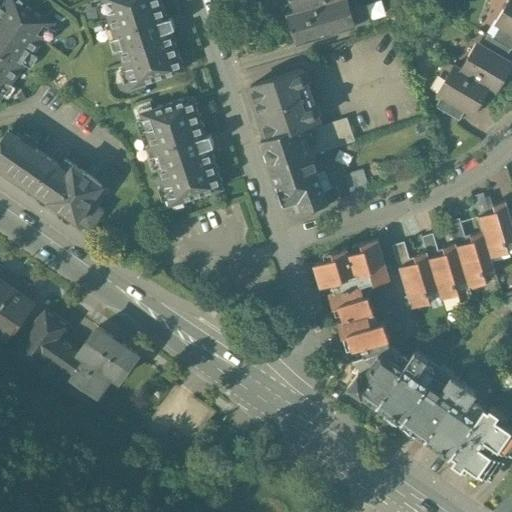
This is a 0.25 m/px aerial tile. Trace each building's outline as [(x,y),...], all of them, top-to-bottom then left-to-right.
[(45,16),(21,0),(3,0),(0,5),(0,93),(8,99),(16,89),(9,84),(24,64),(30,68),(37,57),(31,53),(43,36),(49,40),(56,30),(42,20),(45,16)] [(143,82),(184,69),(170,29),(174,27),(171,17),(167,18),(161,0),(106,0),(98,3),(102,15),(109,13),(117,37),(111,39),(114,51),(121,49),(127,69),(121,71),(125,83),(141,78),(143,82)] [(330,0),(294,11),(294,10),(287,12),(297,44),(350,27),(342,0),(330,0)] [(291,0),(294,10),(294,11),(330,0),(291,0)] [(511,0),(509,0),(504,9),(509,12),(500,26),(511,32),(511,0)] [(511,32),(500,26),(493,37),(511,48),(511,49),(511,48),(511,32)] [(435,105),(460,119),(465,110),(475,115),(489,88),(499,92),(511,67),(511,58),(475,38),(452,80),(439,73),(431,89),(441,94),(435,105)] [(300,69),(251,85),(268,137),(261,139),(302,126),(318,121),(300,69)] [(182,199),(222,186),(209,146),(213,144),(210,134),(206,135),(193,96),(152,109),(154,114),(137,120),(141,133),(148,130),(156,154),(149,156),(153,169),(160,166),(166,186),(159,188),(163,200),(180,195),(182,199)] [(305,132),(304,133),(312,155),(355,141),(347,119),(305,132)] [(302,126),(261,139),(272,170),(312,156),(312,155),(304,133),(305,132),(302,126)] [(65,161),(60,168),(34,150),(38,145),(24,136),(21,141),(8,132),(0,143),(0,169),(2,171),(1,171),(17,182),(17,181),(48,202),(47,203),(48,203),(45,207),(55,214),(58,210),(77,223),(78,222),(90,230),(102,213),(90,204),(103,187),(65,161)] [(312,156),(272,170),(284,204),(300,198),(304,210),(341,199),(337,187),(324,191),(312,156)] [(363,171),(346,176),(352,196),(369,191),(363,171)] [(480,195),(484,211),(494,208),(490,193),(480,195)] [(506,200),(494,204),(495,210),(478,215),(482,229),(483,229),(491,256),(492,256),(510,250),(507,242),(511,240),(511,220),(509,209),(506,200)] [(482,229),(471,233),(473,240),(457,245),(456,245),(467,280),(466,281),(468,285),(486,280),(484,271),(495,268),(492,256),(491,256),(483,229),(482,229)] [(432,233),(422,236),(427,251),(429,258),(439,255),(432,233)] [(339,305),(370,297),(368,289),(370,285),(391,279),(378,238),(361,243),(363,249),(349,253),(347,247),(333,252),(334,258),(314,264),(321,286),(333,283),(335,290),(329,292),(334,307),(339,305)] [(407,240),(394,242),(397,262),(410,260),(407,240)] [(456,242),(443,246),(445,253),(439,255),(429,258),(438,289),(441,299),(460,293),(457,283),(466,281),(467,280),(456,245),(457,245),(456,242)] [(418,261),(399,266),(412,307),(432,301),(429,292),(438,289),(429,258),(427,251),(416,254),(418,261)] [(0,344),(4,347),(36,305),(27,298),(15,290),(0,278),(0,344)] [(370,297),(339,305),(344,320),(338,321),(347,352),(361,347),(364,358),(391,347),(389,339),(390,338),(384,321),(378,323),(370,297)] [(96,332),(80,355),(60,341),(70,327),(46,311),(10,360),(80,409),(88,397),(96,402),(111,380),(118,385),(136,358),(97,330),(96,332)] [(391,347),(364,358),(353,362),(362,369),(349,388),(378,408),(377,407),(410,359),(392,347),(391,347)] [(410,359),(377,407),(378,408),(387,414),(384,419),(396,428),(400,423),(401,424),(434,376),(422,368),(428,359),(415,351),(410,359)] [(446,384),(434,376),(401,424),(407,428),(403,433),(412,439),(415,434),(425,441),(464,384),(452,375),(446,384)] [(464,384),(425,441),(449,457),(450,458),(483,410),(482,409),(471,401),(477,393),(464,384)] [(509,418),(491,406),(489,409),(485,406),(482,409),(483,410),(450,458),(454,461),(453,462),(470,474),(474,469),(486,478),(505,452),(507,453),(511,446),(511,427),(505,423),(509,418)]
